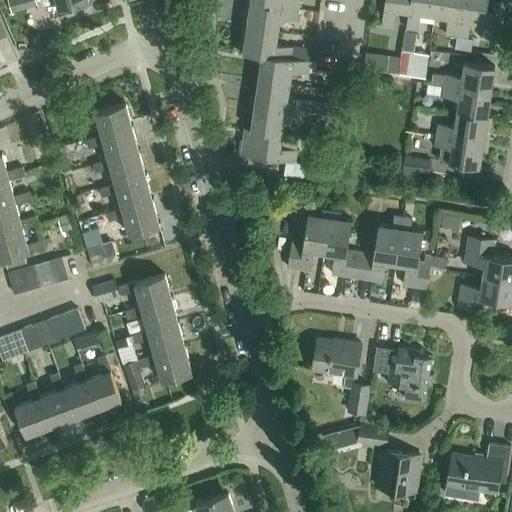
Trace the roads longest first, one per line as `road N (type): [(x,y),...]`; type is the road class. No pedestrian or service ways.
road 1 (residential): [(247,318),(298,304),(444,323),(463,343),(457,402),(511,412)]
road 2 (residential): [(247,318),(168,33)]
road 3 (residential): [(51,511),(279,439)]
road 4 (residential): [(0,111),(168,33)]
road 5 (residential): [(279,439),(247,318)]
